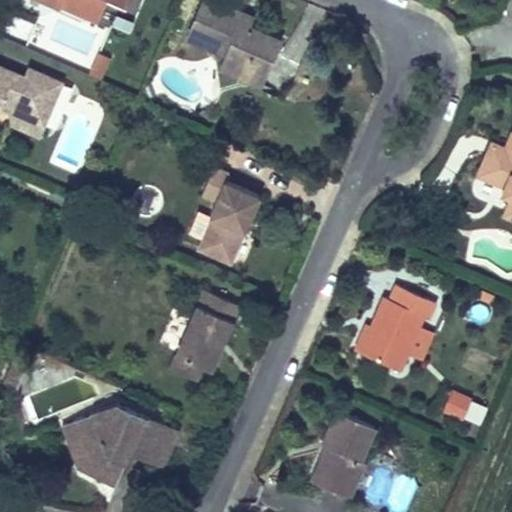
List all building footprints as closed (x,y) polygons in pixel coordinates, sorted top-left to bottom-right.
[(81,0),(79,6),(86,9),(89,0),(81,0)] [(244,65),(247,57),(266,66),(280,32),(250,20),(235,13),(240,4),(230,0),(203,0),(189,33),(227,49),(225,55),(244,65)] [(240,4),(235,13),(250,20),(254,10),(240,4)] [(102,77),(109,57),(97,52),(89,72),(102,77)] [(225,55),(219,67),(258,83),(266,66),(247,57),(244,65),(225,55)] [(0,105),(6,93),(15,97),(16,102),(48,116),(65,76),(32,62),(28,71),(0,59),(0,105)] [(17,114),(44,125),(48,116),(16,102),(17,114)] [(511,198),(509,206),(511,207),(511,132),(509,139),(495,132),(480,165),(507,178),(505,183),(511,186),(511,198)] [(249,209),(254,211),(263,189),(229,174),(231,169),(217,163),(206,189),(220,195),(214,208),(217,209),(203,242),(236,256),(250,223),(243,220),(249,209)] [(243,220),(250,223),(254,211),(249,209),(243,220)] [(391,293),(385,290),(373,315),(361,345),(400,364),(424,311),(429,313),(437,294),(399,277),(391,293)] [(243,299),(208,283),(178,349),(206,361),(213,365),(243,299)] [(357,343),(361,345),(373,315),(369,314),(357,343)] [(199,375),(206,361),(178,349),(171,363),(199,375)] [(451,388),(443,404),(463,414),(471,398),(451,388)] [(97,458),(113,450),(131,457),(135,448),(168,462),(185,425),(121,398),(67,419),(79,451),(97,458)] [(464,417),(479,423),(486,405),(471,400),(464,417)] [(334,404),(319,437),(325,440),(333,444),(316,481),(346,494),(362,457),(357,455),(372,421),(334,404)] [(325,440),(308,477),(316,481),(333,444),(325,440)] [(86,464),(122,478),(131,457),(113,450),(97,458),(86,464)]
